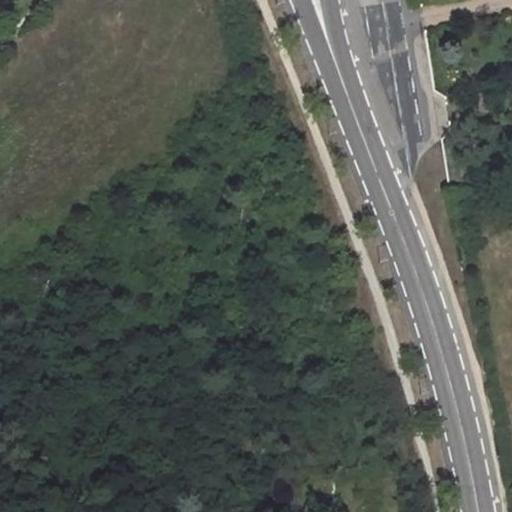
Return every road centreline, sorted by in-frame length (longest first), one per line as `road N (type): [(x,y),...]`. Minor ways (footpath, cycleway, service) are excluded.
road 1 (tertiary): [(482,511),(452,374),(359,126)]
road 2 (tertiary): [(300,0),(359,126)]
road 3 (tertiary): [(359,126),(330,0)]
